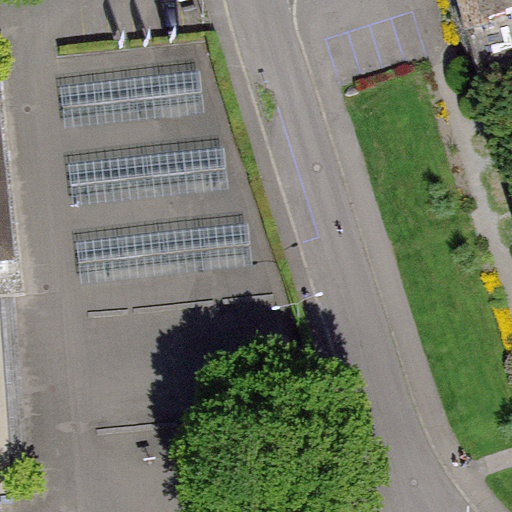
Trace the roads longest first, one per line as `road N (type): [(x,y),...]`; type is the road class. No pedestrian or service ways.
road 1 (residential): [(49,0),(29,22),(72,511)]
road 2 (residential): [(261,0),(389,439)]
